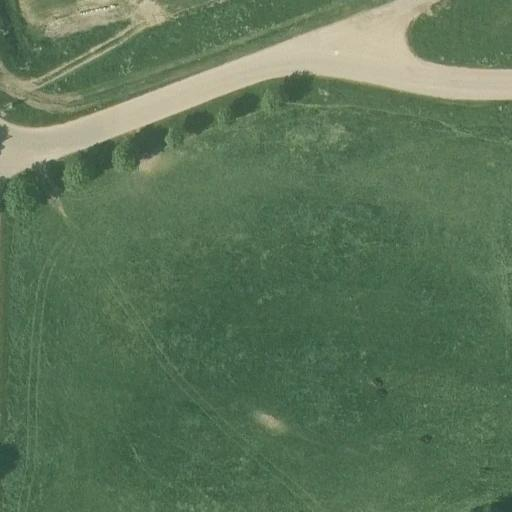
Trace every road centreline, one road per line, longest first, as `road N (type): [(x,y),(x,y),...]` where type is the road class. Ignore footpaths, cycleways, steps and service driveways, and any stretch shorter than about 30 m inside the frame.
road 1 (unclassified): [(0,155),(423,0)]
road 2 (track): [(0,93),(91,55),(131,28)]
